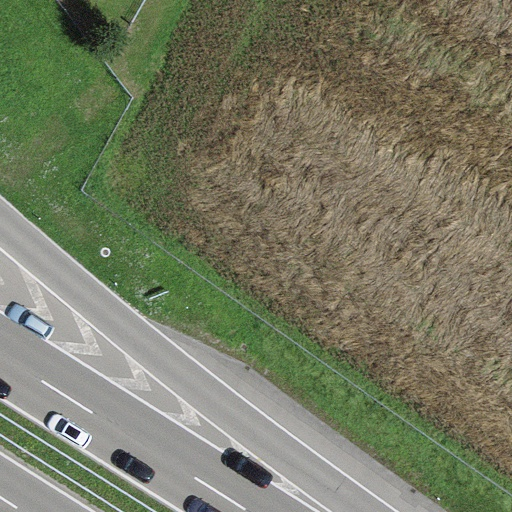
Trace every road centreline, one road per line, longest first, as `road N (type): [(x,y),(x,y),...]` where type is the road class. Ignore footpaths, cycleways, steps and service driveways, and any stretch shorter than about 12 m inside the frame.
road 1 (motorway): [(357,511),(0,221)]
road 2 (motorway): [(251,511),(0,352)]
